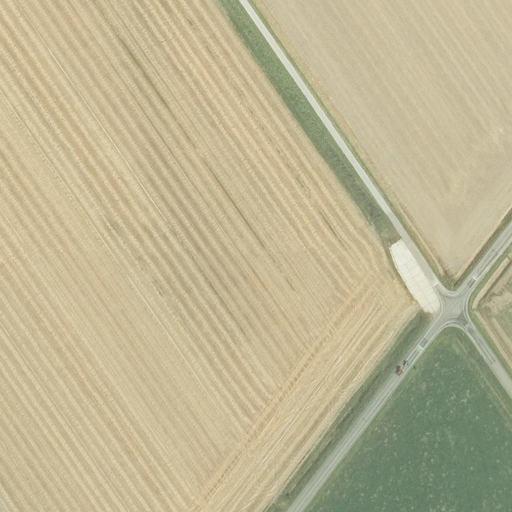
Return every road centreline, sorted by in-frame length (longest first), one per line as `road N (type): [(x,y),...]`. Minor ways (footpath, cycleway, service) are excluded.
road 1 (unclassified): [(452,308),(241,0)]
road 2 (unclassified): [(295,511),(452,308)]
